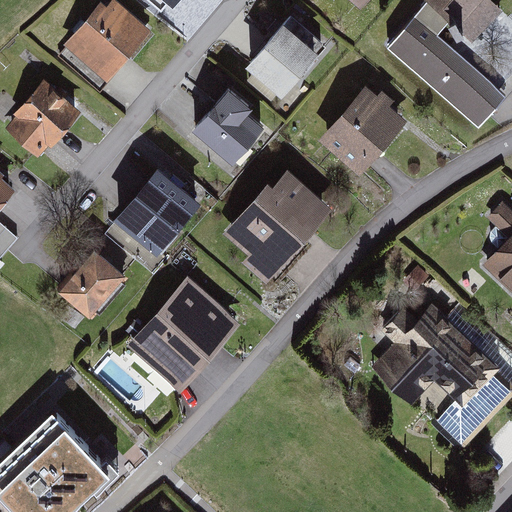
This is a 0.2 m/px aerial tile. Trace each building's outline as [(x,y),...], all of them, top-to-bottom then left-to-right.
[(158,31),(120,0),(118,0),(113,7),(106,1),(57,60),(102,98),(158,31)] [(373,0),(356,0),(367,8),(373,0)] [(433,0),(436,2),(393,51),(484,129),(511,97),(443,39),(458,23),(481,43),(507,14),(491,0),(433,0)] [(310,22),(297,12),(254,65),(289,93),(328,44),(306,27),(310,22)] [(89,111),(49,81),(9,133),(42,158),(52,145),(59,150),(89,111)] [(259,106),(236,86),(197,130),(238,165),(272,126),(255,111),(259,106)] [(384,98),(370,87),(325,142),(368,177),(414,121),(398,109),(402,104),(389,92),(384,98)] [(0,216),(25,187),(0,166),(0,216)] [(212,207),(165,169),(110,238),(156,275),(212,207)] [(274,182),(228,234),(254,258),(247,265),(272,287),(339,212),(293,171),(279,187),(274,182)] [(511,207),(508,204),(493,222),(511,238),(511,240),(488,270),(511,290),(511,207)] [(133,277),(99,249),(64,292),(98,320),(133,277)] [(400,294),(413,306),(387,333),(400,345),(378,369),(465,449),(511,398),(511,385),(499,373),(505,367),(450,316),(459,306),(422,271),(400,294)] [(246,325),(192,279),(132,348),(186,394),(246,325)] [(87,511),(127,471),(68,413),(0,481),(0,498),(14,511),(87,511)]
